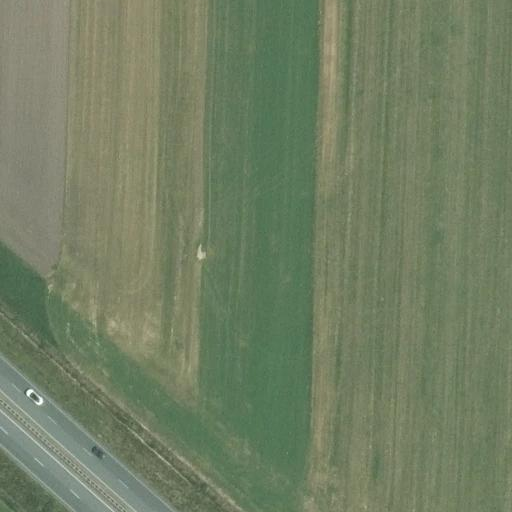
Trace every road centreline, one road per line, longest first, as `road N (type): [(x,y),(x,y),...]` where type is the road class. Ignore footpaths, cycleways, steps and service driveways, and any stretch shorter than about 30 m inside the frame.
road 1 (trunk): [(151,511),(0,375)]
road 2 (trunk): [(0,429),(92,511)]
